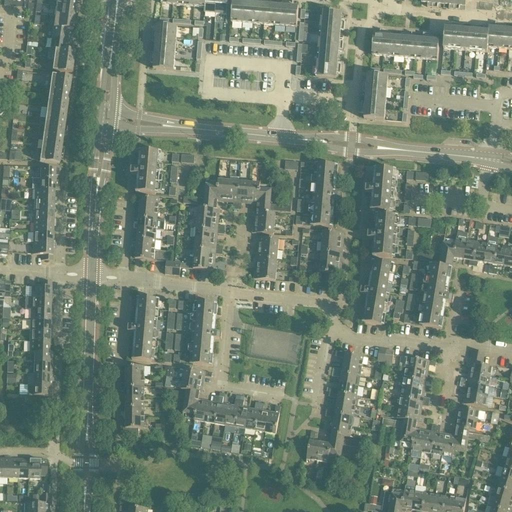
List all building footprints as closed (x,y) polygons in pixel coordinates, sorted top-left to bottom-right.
[(79,4),(79,0),(56,0),(56,7),(75,10),(76,4),(79,4)] [(194,8),(194,0),(183,0),(183,7),(194,8)] [(205,0),(194,0),(194,8),(204,9),(205,0)] [(215,15),(216,0),(205,0),(204,9),(204,14),(215,15)] [(216,0),(215,15),(226,16),(227,0),(216,0)] [(242,24),(244,0),(238,0),(238,4),(232,3),(230,23),(242,24)] [(252,25),(254,5),(248,5),(248,0),(244,0),(242,24),(252,25)] [(262,26),(264,0),(260,0),(260,6),(254,5),(252,25),(262,26)] [(274,27),(276,7),(270,6),(270,2),(268,2),(269,0),(267,0),(264,0),(262,26),(274,27)] [(431,9),(432,0),(420,0),(420,4),(427,5),(426,8),(431,9)] [(442,6),(443,0),(432,0),(431,9),(437,9),(437,5),(442,6)] [(453,11),(453,0),(443,0),(442,6),(448,6),(448,10),(453,11)] [(465,0),(453,0),(453,11),(458,11),(459,7),(465,8),(465,0)] [(285,28),(287,2),(283,1),(283,3),(281,3),(281,7),(276,7),(274,27),(285,28)] [(291,2),(287,2),(285,28),(296,29),(298,9),(291,8),(292,2),(291,2)] [(75,16),(75,10),(56,7),(54,18),(77,20),(77,16),(75,16)] [(321,13),(320,24),(346,26),(347,22),(347,21),(341,21),(341,15),(321,13)] [(76,25),(77,20),(54,18),(53,29),(72,32),(73,25),(76,25)] [(497,50),(499,24),(496,23),(495,23),(494,29),(488,29),(488,34),(486,49),(487,49),(497,50)] [(346,30),(346,26),(320,24),(319,35),(339,37),(340,31),(344,31),(344,30),(346,30)] [(453,51),(456,25),(452,25),(452,24),(451,24),(451,31),(444,30),(443,50),(453,51)] [(508,51),(510,31),(505,30),(505,26),(503,26),(503,24),(499,24),(497,50),(508,51)] [(465,52),(466,32),(461,31),(461,27),(460,27),(460,25),(456,25),(453,51),(465,52)] [(150,34),(149,38),(176,39),(177,28),(157,26),(156,32),(152,32),(152,34),(150,34)] [(476,53),(478,27),(474,26),(474,28),(472,28),(472,32),(466,32),(465,52),(476,53)] [(486,49),(488,34),(482,33),(483,27),(482,27),(478,27),(476,53),(487,54),(487,49),(486,49)] [(71,38),(72,32),(53,29),(51,39),(73,42),(73,38),(71,38)] [(382,58),(384,31),(380,31),(379,37),(373,36),(371,57),(382,58)] [(393,59),(395,38),(389,38),(390,34),(388,34),(388,31),(384,31),(382,58),(393,59)] [(404,60),(407,33),(403,33),(403,35),(401,35),(401,39),(395,38),(393,59),(404,60)] [(415,60),(417,40),(411,40),(411,33),(407,33),(404,60),(415,60)] [(425,61),(427,35),(423,34),(422,41),(417,40),(415,60),(425,61)] [(339,42),(339,37),(319,35),(318,46),(344,49),(345,45),(343,44),(343,43),(339,42)] [(431,35),(427,35),(425,61),(437,62),(438,42),(432,41),(433,37),(431,37),(431,35)] [(175,50),(176,39),(149,38),(149,41),(149,42),(155,43),(155,48),(175,50)] [(72,45),(73,42),(51,39),(50,50),(54,51),(54,50),(69,52),(70,45),(72,45)] [(344,53),(344,49),(318,46),(317,57),(337,58),(338,53),(344,53)] [(174,60),(175,50),(155,48),(154,54),(148,53),(148,54),(148,58),(174,60)] [(74,52),(69,52),(54,50),(54,51),(53,61),(75,64),(76,59),(73,59),(74,52)] [(337,64),(337,58),(317,57),(316,67),(343,69),(343,65),(343,64),(337,64)] [(173,72),(174,60),(148,58),(147,62),(150,62),(149,64),(153,64),(153,70),(173,72)] [(75,69),(75,64),(53,61),(51,72),(71,75),(72,68),(75,69)] [(342,73),(343,69),(316,67),(315,79),(336,80),(336,74),(340,75),(340,73),(342,73)] [(51,76),(49,86),(72,90),(72,86),(70,85),(71,79),(51,76)] [(360,83),(360,87),(387,89),(387,78),(367,76),(367,83),(360,82),(360,83)] [(71,93),(72,90),(49,86),(48,97),(68,100),(69,93),(71,93)] [(386,100),(387,89),(360,87),(360,91),(362,91),(362,93),(366,93),(365,98),(386,100)] [(67,107),(68,100),(48,97),(46,109),(69,112),(69,107),(67,107)] [(385,111),(386,100),(365,98),(365,104),(361,104),(361,105),(359,105),(358,109),(385,111)] [(68,117),(69,112),(46,109),(45,120),(64,122),(65,116),(68,117)] [(384,122),(385,111),(358,109),(358,113),(358,114),(364,114),(363,121),(384,122)] [(64,128),(64,122),(45,120),(43,130),(66,133),(66,129),(64,128)] [(65,138),(66,133),(43,130),(42,141),(61,144),(62,138),(65,138)] [(61,150),(61,144),(42,141),(40,152),(63,155),(63,150),(61,150)] [(62,159),(63,155),(40,152),(39,163),(58,165),(59,159),(62,159)] [(141,161),(141,163),(158,164),(158,154),(139,152),(138,160),(141,161)] [(157,175),(158,164),(141,163),(141,170),(131,169),(131,172),(157,175)] [(318,166),(317,176),(337,178),(338,167),(318,166)] [(40,169),(39,180),(61,181),(61,177),(60,177),(60,169),(40,169)] [(373,170),(373,181),(392,182),(393,172),(373,170)] [(156,185),(157,175),(131,172),(130,175),(140,176),(139,183),(156,185)] [(337,178),(317,176),(316,186),(333,188),(333,178),(337,178)] [(61,184),(61,181),(39,180),(39,190),(34,190),(34,191),(54,191),(59,192),(59,184),(61,184)] [(218,182),(206,181),(204,209),(216,210),(217,203),(219,181),(218,181),(218,182)] [(227,201),(229,182),(219,181),(217,203),(221,203),(221,200),(227,201)] [(391,192),(392,182),(373,181),(372,181),(376,181),(375,188),(366,187),(365,190),(391,192)] [(237,211),(239,183),(229,182),(227,201),(234,201),(233,210),(237,211)] [(155,195),(156,185),(139,183),(139,186),(136,186),(135,194),(155,195)] [(248,202),(249,184),(239,183),(237,211),(241,211),(242,202),(248,202)] [(258,206),(260,186),(260,185),(249,184),(248,202),(254,203),(254,206),(258,206)] [(272,187),(260,186),(258,206),(257,213),(269,214),(272,187)] [(332,195),(333,188),(316,186),(315,197),(341,199),(342,196),(332,195)] [(390,203),(391,192),(365,190),(365,193),(374,194),(374,201),(371,200),(371,201),(390,203)] [(54,199),(54,191),(34,191),(34,202),(55,202),(56,199),(54,199)] [(341,202),(341,199),(315,197),(315,207),(331,208),(332,201),(341,202)] [(140,203),(139,209),(158,210),(158,200),(135,198),(135,202),(140,203)] [(389,213),(390,203),(371,201),(370,212),(389,213)] [(55,206),(55,202),(34,202),(33,212),(53,213),(54,206),(55,206)] [(330,218),(331,208),(315,207),(314,217),(333,219),(333,218),(330,218)] [(198,208),(197,218),(215,220),(216,214),(219,215),(220,210),(216,210),(204,209),(198,208)] [(157,220),(158,210),(139,209),(139,215),(134,214),(133,218),(157,220)] [(53,220),(53,213),(33,212),(33,223),(55,224),(55,220),(53,220)] [(256,218),(256,224),(274,225),(275,215),(269,214),(257,213),(253,213),(253,218),(256,218)] [(395,218),(376,216),(375,227),(394,228),(395,218)] [(332,229),(333,219),(314,217),(313,227),(332,229)] [(156,231),(157,220),(133,218),(133,223),(138,223),(138,229),(156,231)] [(215,226),(215,220),(197,218),(196,229),(224,231),(224,227),(215,226)] [(54,227),(55,224),(33,223),(33,234),(53,235),(53,227),(54,227)] [(273,236),(274,225),(256,224),(255,230),(252,230),(252,234),(273,236)] [(394,228),(375,227),(378,228),(377,234),(368,233),(367,236),(393,239),(394,228)] [(510,229),(500,228),(499,234),(503,235),(502,238),(508,239),(510,229)] [(155,241),(156,231),(138,229),(137,235),(132,235),(132,239),(155,241)] [(224,235),(224,231),(196,229),(195,239),(214,240),(214,234),(224,235)] [(0,256),(6,257),(7,254),(9,231),(0,230),(0,256)] [(323,233),(322,243),(340,244),(341,238),(344,239),(344,234),(323,233)] [(52,242),(53,235),(33,234),(32,245),(54,246),(54,242),(52,242)] [(376,247),(392,249),(393,239),(367,236),(367,240),(377,241),(376,247)] [(154,251),(155,241),(132,239),(131,243),(136,243),(136,250),(154,251)] [(213,246),(214,240),(195,239),(194,249),(222,251),(223,247),(213,246)] [(260,244),(260,250),(278,251),(278,241),(257,239),(257,243),(260,244)] [(456,242),(444,240),(439,267),(451,269),(453,262),(456,240),(456,242)] [(463,261),(466,242),(456,240),(453,262),(457,263),(457,260),(463,261)] [(473,267),(476,244),(466,242),(463,261),(469,262),(468,266),(473,267)] [(340,251),(340,244),(322,243),(321,253),(343,255),(343,251),(340,251)] [(484,264),(486,245),(476,244),(473,267),(477,268),(478,263),(484,264)] [(54,249),(54,246),(32,245),(32,256),(41,256),(40,262),(52,262),(52,249),(54,249)] [(493,270),(496,247),(486,245),(484,264),(490,265),(489,270),(493,270)] [(392,260),(392,249),(376,247),(373,247),(372,258),(392,260)] [(504,267),(506,249),(496,247),(493,270),(497,271),(498,266),(504,267)] [(222,256),(222,251),(194,249),(194,259),(212,261),(212,255),(222,256)] [(153,261),(154,251),(136,250),(135,255),(130,255),(130,260),(153,261)] [(277,261),(278,251),(260,250),(259,256),(256,255),(255,259),(277,261)] [(342,259),(343,255),(321,253),(320,263),(338,265),(339,259),(342,259)] [(211,267),(212,261),(194,259),(193,270),(214,272),(215,267),(211,267)] [(276,272),(277,261),(255,259),(255,264),(259,264),(258,270),(276,272)] [(372,262),(370,273),(389,276),(391,265),(372,262)] [(338,271),(338,265),(320,263),(319,274),(341,276),(341,271),(338,271)] [(432,266),(430,276),(450,279),(451,269),(439,267),(432,266)] [(275,282),(276,272),(258,270),(257,276),(254,276),(254,280),(275,282)] [(388,286),(389,276),(370,273),(373,274),(371,283),(388,286)] [(450,280),(450,279),(430,276),(429,286),(445,289),(446,280),(450,280)] [(0,301),(2,302),(3,293),(9,294),(10,287),(10,283),(0,282),(0,301)] [(31,288),(31,299),(52,300),(53,296),(50,296),(51,283),(40,283),(40,288),(31,288)] [(386,296),(388,286),(371,283),(370,290),(361,289),(361,292),(386,296)] [(444,296),(445,289),(429,286),(427,296),(453,301),(453,298),(444,296)] [(384,306),(386,296),(361,292),(360,295),(369,296),(368,303),(384,306)] [(452,303),(453,301),(427,296),(425,306),(442,309),(443,302),(452,303)] [(52,303),(52,300),(31,299),(30,310),(50,310),(50,303),(52,303)] [(139,307),(139,309),(155,311),(156,300),(136,299),(136,307),(139,307)] [(382,316),(384,306),(368,303),(366,313),(363,313),(382,316)] [(198,304),(197,314),(213,316),(214,313),(217,314),(217,306),(198,304)] [(440,319),(442,309),(425,306),(424,316),(443,320),(443,319),(440,319)] [(154,321),(155,311),(139,309),(138,320),(154,321)] [(50,318),(50,310),(30,310),(30,321),(52,321),(52,318),(50,318)] [(381,327),(382,316),(363,313),(362,324),(381,327)] [(212,326),(213,316),(197,314),(196,324),(212,326)] [(441,330),(443,320),(424,316),(422,327),(441,330)] [(154,331),(154,321),(138,320),(137,327),(128,326),(127,329),(154,331)] [(52,325),(52,321),(30,321),(29,332),(49,332),(50,325),(52,325)] [(212,333),(212,326),(196,324),(195,335),(221,337),(221,334),(212,333)] [(153,341),(154,331),(127,329),(127,332),(137,333),(136,340),(153,341)] [(49,340),(49,332),(29,332),(29,342),(51,343),(51,340),(49,340)] [(221,340),(221,337),(195,335),(194,345),(211,346),(211,339),(221,340)] [(152,351),(153,341),(136,340),(135,350),(152,351)] [(51,346),(51,343),(29,342),(29,353),(49,353),(49,346),(51,346)] [(210,357),(211,346),(194,345),(193,355),(210,357)] [(151,362),(152,351),(135,350),(135,353),(132,352),(131,361),(151,362)] [(385,351),(379,350),(377,362),(383,363),(385,351)] [(392,364),(393,356),(394,352),(387,351),(385,363),(392,364)] [(484,354),(472,351),(471,358),(483,360),(484,354)] [(344,359),(343,365),(361,368),(363,357),(336,352),(335,357),(344,359)] [(54,353),(49,353),(29,353),(34,353),(34,364),(55,365),(56,361),(53,361),(54,353)] [(210,359),(210,357),(193,355),(192,366),(212,367),(213,359),(210,359)] [(399,368),(406,369),(425,372),(426,366),(435,368),(436,363),(401,357),(399,368)] [(483,360),(471,358),(469,368),(472,369),(471,374),(490,378),(490,377),(492,368),(492,367),(482,366),(483,360)] [(55,368),(55,365),(34,364),(33,374),(53,375),(53,368),(55,368)] [(360,378),(361,368),(343,365),(342,371),(333,369),(332,373),(360,378)] [(125,372),(125,378),(144,378),(144,367),(120,367),(120,372),(125,372)] [(184,369),(183,380),(201,383),(202,377),(211,378),(212,374),(184,369)] [(424,378),(425,372),(406,369),(404,379),(432,384),(433,380),(424,378)] [(358,388),(360,378),(332,373),(332,377),(341,379),(340,385),(358,388)] [(53,383),(53,375),(33,374),(33,385),(54,386),(55,383),(53,383)] [(488,388),(490,378),(471,374),(470,381),(461,379),(460,383),(488,388)] [(144,388),(144,378),(125,378),(125,384),(120,384),(120,388),(144,388)] [(431,388),(432,384),(404,379),(402,389),(421,392),(422,386),(431,388)] [(200,389),(201,383),(183,380),(181,391),(187,391),(199,394),(202,394),(203,389),(200,389)] [(487,398),(488,388),(460,383),(459,388),(469,389),(468,395),(487,398)] [(54,386),(33,385),(27,385),(26,396),(52,397),(52,390),(54,390),(54,386)] [(356,398),(358,388),(340,385),(339,391),(330,389),(329,393),(356,398)] [(144,398),(144,388),(120,388),(120,392),(125,392),(125,398),(144,398)] [(420,398),(421,392),(402,389),(400,399),(429,404),(430,400),(420,398)] [(195,422),(198,400),(199,394),(187,391),(182,418),(194,421),(194,422),(195,422)] [(355,408),(356,398),(329,393),(328,397),(337,399),(336,405),(355,408)] [(485,407),(487,398),(468,395),(467,401),(463,401),(462,405),(485,409),(485,407)] [(215,425),(219,398),(215,397),(213,406),(207,405),(204,424),(215,425)] [(144,408),(144,398),(125,398),(125,404),(120,404),(120,408),(144,408)] [(225,427),(228,409),(221,408),(223,398),(219,398),(215,425),(225,427)] [(428,408),(429,404),(400,399),(399,409),(418,412),(419,407),(428,408)] [(204,424),(207,405),(201,404),(202,401),(198,400),(195,422),(204,424)] [(235,429),(239,401),(235,401),(234,410),(228,409),(225,427),(235,429)] [(245,430),(248,412),(242,411),(243,402),(239,401),(235,429),(245,430)] [(255,432),(259,405),(255,404),(254,413),(248,412),(245,430),(255,432)] [(265,434),(268,416),(262,415),(263,405),(259,405),(255,432),(265,434)] [(353,417),(355,408),(336,405),(335,411),(326,409),(326,412),(326,413),(353,417)] [(144,419),(144,408),(120,408),(120,412),(125,412),(125,419),(144,419)] [(274,417),(268,416),(265,434),(276,436),(280,408),(275,408),(274,417)] [(459,413),(458,419),(477,422),(479,411),(457,408),(456,413),(459,413)] [(417,419),(418,412),(399,409),(397,420),(403,421),(416,423),(419,424),(420,419),(417,419)] [(351,428),(353,417),(326,413),(325,417),(334,419),(333,425),(351,428)] [(144,429),(144,419),(125,419),(125,425),(120,425),(120,429),(123,429),(123,438),(138,438),(138,429),(144,429)] [(475,433),(477,422),(458,419),(457,425),(454,425),(453,429),(456,430),(469,432),(475,433)] [(399,448),(412,450),(415,430),(416,423),(403,421),(402,430),(397,429),(395,443),(400,443),(399,448)] [(350,438),(351,428),(333,425),(332,431),(327,430),(327,434),(331,435),(344,437),(350,438)] [(431,455),(436,427),(432,426),(430,436),(425,435),(421,454),(431,455)] [(442,457),(445,438),(438,437),(440,428),(436,427),(431,455),(442,457)] [(421,454),(425,435),(418,434),(419,431),(415,430),(412,450),(411,452),(421,454)] [(452,457),(464,459),(469,432),(456,430),(455,437),(452,457)] [(317,462),(320,443),(314,443),(315,433),(311,433),(306,460),(317,462)] [(327,462),(339,464),(344,437),(331,435),(330,442),(327,464),(327,462)] [(452,457),(455,437),(451,436),(450,439),(445,438),(442,457),(451,459),(452,457)] [(327,464),(330,442),(326,442),(326,444),(320,443),(317,462),(327,464)] [(232,453),(239,454),(240,448),(233,446),(232,453)] [(17,480),(18,461),(10,460),(10,458),(7,458),(6,480),(17,480)] [(28,481),(29,459),(25,459),(25,461),(18,461),(17,480),(28,481)] [(46,468),(47,462),(32,461),(32,459),(29,459),(28,481),(39,481),(40,472),(46,473),(46,468)] [(493,472),(495,465),(478,460),(476,467),(493,472)] [(408,484),(416,486),(420,465),(411,464),(408,484)] [(511,471),(504,469),(501,478),(511,481),(511,471)] [(511,481),(501,478),(498,488),(511,492),(511,481)] [(405,486),(404,493),(401,511),(405,511),(406,511),(412,511),(415,493),(416,488),(405,486)] [(511,492),(498,488),(495,498),(511,503),(511,492)] [(391,495),(385,494),(381,511),(401,511),(404,493),(392,491),(391,495)] [(422,511),(425,495),(415,493),(412,511),(414,511),(422,511)] [(37,504),(24,504),(23,511),(48,511),(49,505),(51,505),(51,495),(50,495),(37,494),(37,504)] [(432,511),(435,496),(425,495),(422,511),(432,511)] [(442,511),(445,498),(435,496),(432,511),(442,511)] [(453,511),(455,500),(445,498),(442,511),(453,511)] [(511,511),(511,509),(511,504),(511,503),(495,498),(492,508),(508,511),(511,511)] [(463,511),(466,501),(455,500),(453,511),(463,511)]
